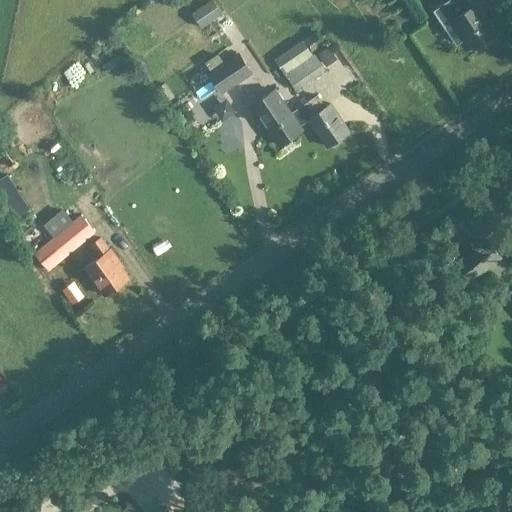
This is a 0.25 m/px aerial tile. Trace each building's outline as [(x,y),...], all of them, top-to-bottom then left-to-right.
[(263,0),(272,13),(284,5),(303,33),(318,22),(302,0),(263,0)] [(470,0),(450,0),(435,11),(446,27),(448,25),(459,40),(466,35),(475,48),(495,34),(475,4),(474,5),(470,0)] [(198,19),(203,30),(219,22),(231,47),(239,43),(222,7),(198,19)] [(326,71),(314,53),(284,73),(297,92),(326,71)] [(221,92),(251,72),(239,54),(209,74),(221,92)] [(65,79),(50,88),(57,98),(71,89),(65,79)] [(309,119),(301,107),(291,114),(275,90),(252,105),(265,124),(266,122),(270,128),(268,129),(279,145),(282,143),(285,144),(292,138),(292,136),(301,129),(299,126),(309,119)] [(318,95),(301,107),(309,119),(328,146),(331,144),(333,145),(340,141),(339,138),(349,131),(330,104),(326,107),(318,95)] [(215,109),(226,124),(244,111),(233,96),(215,109)] [(233,150),(249,146),(244,123),(228,127),(233,150)] [(97,232),(82,214),(34,254),(49,272),(97,232)] [(106,294),(129,277),(123,270),(125,268),(102,237),(90,245),(99,257),(86,267),(106,294)] [(474,278),(489,266),(500,257),(486,239),(460,260),(474,278)] [(269,434),(253,446),(268,466),(284,454),(269,434)]
